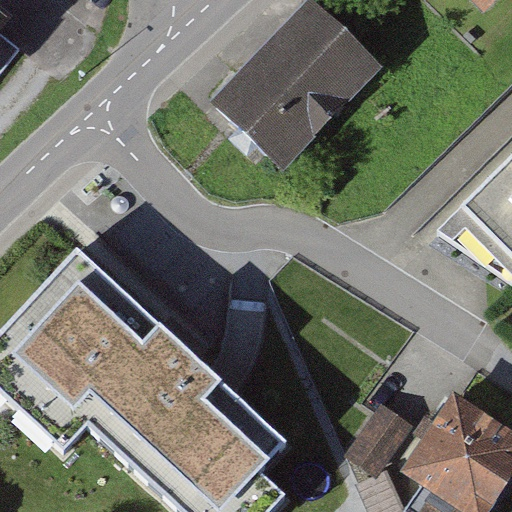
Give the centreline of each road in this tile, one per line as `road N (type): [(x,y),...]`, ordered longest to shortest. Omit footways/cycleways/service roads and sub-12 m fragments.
road 1 (residential): [(96,109),(214,218),(311,222),(511,362)]
road 2 (unknown): [(360,256),(511,117)]
road 3 (residential): [(208,0),(96,109)]
road 4 (residential): [(96,109),(0,204)]
